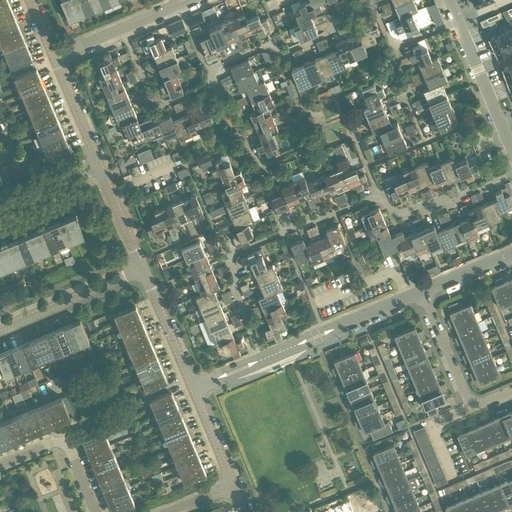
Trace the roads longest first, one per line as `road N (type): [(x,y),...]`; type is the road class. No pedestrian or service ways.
road 1 (residential): [(214,81),(213,70),(227,60),(271,43),(283,51),(372,4),(391,47),(457,20)]
road 2 (residential): [(263,359),(230,256),(377,196)]
road 3 (residential): [(263,359),(419,292)]
road 4 (residential): [(511,391),(467,405),(419,292)]
road 5 (residential): [(0,327),(142,266)]
road 6 (residential): [(377,196),(402,213),(511,169)]
road 7 (residential): [(214,81),(162,105),(153,100),(121,27)]
road 8 (residential): [(0,466),(54,442),(66,447),(96,511)]
road 9 (residential): [(457,20),(511,149)]
road 10 (residential): [(194,388),(142,266)]
